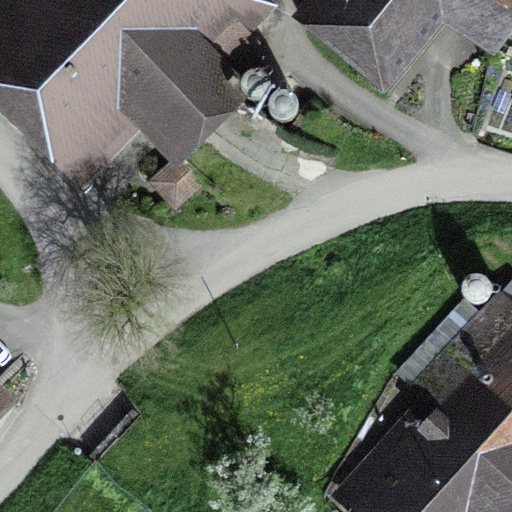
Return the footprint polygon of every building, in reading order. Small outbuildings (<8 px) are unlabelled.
[(40,0),(0,40),(0,78),(73,153),(124,102),(172,151),(231,93),(183,45),(229,0),(40,0)] [(511,0),(329,0),(318,12),(383,68),(441,0),(456,0),(477,17),(468,28),(495,51),(511,31),(511,0)] [(392,451),(359,487),(386,511),(511,511),(511,319),(496,305),(417,391),(446,419),(405,463),(392,451)] [(120,442),(163,482),(185,459),(142,418),(120,442)] [(163,482),(120,442),(99,465),(141,505),(163,482)]
